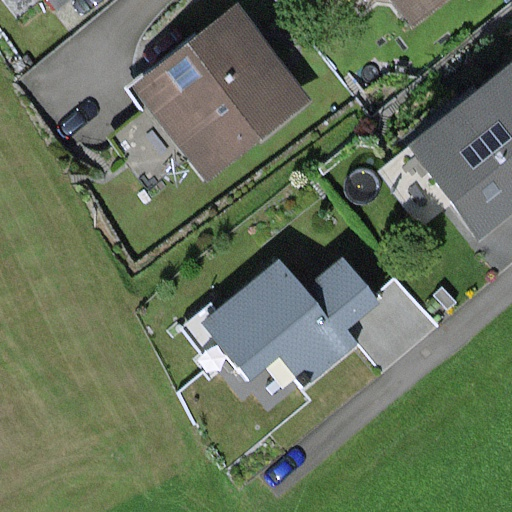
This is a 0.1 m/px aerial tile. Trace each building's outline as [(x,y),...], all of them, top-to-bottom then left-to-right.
[(42,0),(51,10),(63,0),(42,0)] [(399,0),(410,14),(428,0),(399,0)] [(207,44),(146,93),(206,167),(290,98),(231,25),(207,44)] [(511,71),(510,69),(408,150),(477,235),(511,206),(511,71)] [(273,266),(199,327),(245,382),(274,358),(300,389),(340,355),(329,342),(338,335),(375,304),(339,262),(298,296),(273,266)]
